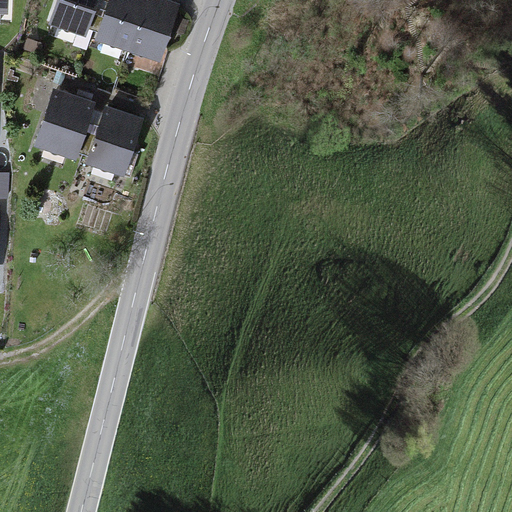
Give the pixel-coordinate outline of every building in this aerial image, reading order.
[(94,0),(60,0),(55,18),(85,28),(85,26),(94,0)] [(130,44),(144,0),(112,0),(101,34),(130,44)] [(144,0),(130,44),(159,53),(176,3),(165,0),(144,0)] [(40,140),(75,152),(92,102),(57,90),(40,140)] [(108,107),(91,157),(123,168),(140,118),(108,107)] [(0,166),(0,190),(9,191),(10,167),(0,166)]
